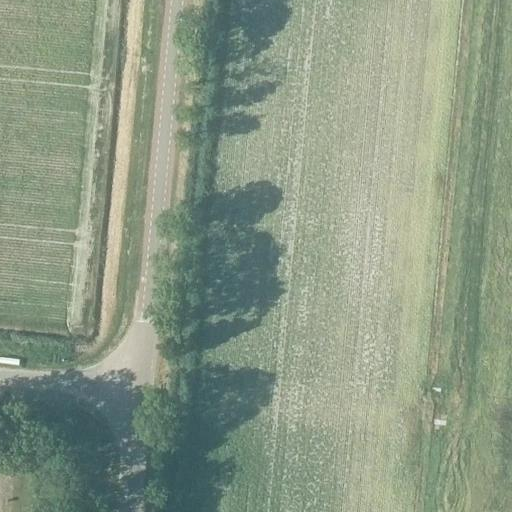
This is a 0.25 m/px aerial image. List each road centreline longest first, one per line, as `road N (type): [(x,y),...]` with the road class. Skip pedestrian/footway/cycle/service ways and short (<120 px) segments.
road 1 (tertiary): [(140,391),(177,0)]
road 2 (unclassified): [(140,391),(0,379)]
road 3 (tertiary): [(129,511),(140,391)]
